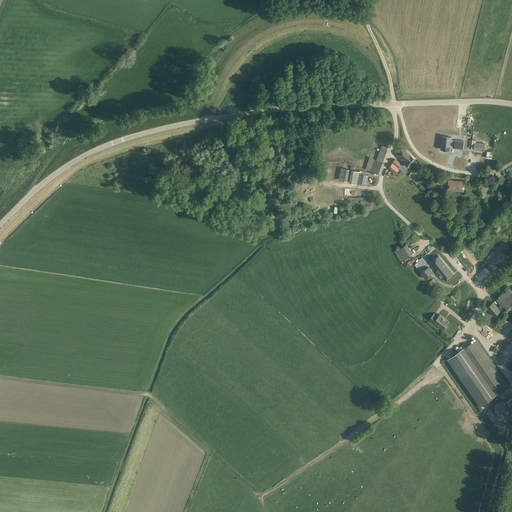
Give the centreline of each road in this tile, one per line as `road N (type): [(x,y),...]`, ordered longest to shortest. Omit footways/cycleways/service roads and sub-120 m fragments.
road 1 (tertiary): [(0,225),(52,175),(131,136),(278,109),(393,104)]
road 2 (residential): [(440,360),(471,324),(479,298),(385,203),(393,104)]
road 3 (residential): [(511,162),(479,174),(428,161),(409,142),(393,104)]
